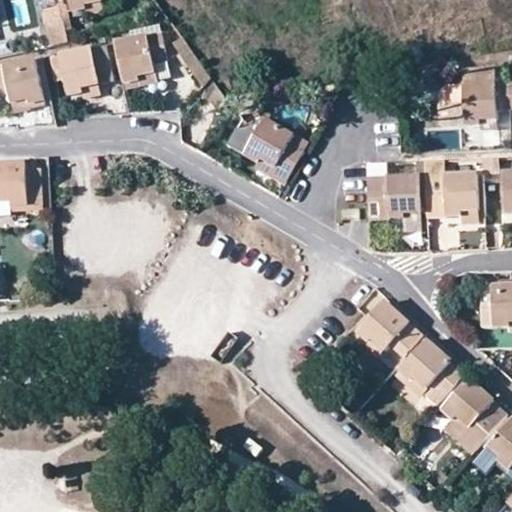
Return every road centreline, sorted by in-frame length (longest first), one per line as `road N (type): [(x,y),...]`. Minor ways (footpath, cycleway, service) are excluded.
road 1 (residential): [(0,145),(141,135),(344,249)]
road 2 (residential): [(344,249),(313,298),(254,363),(422,511)]
road 3 (residential): [(390,270),(407,295),(511,389)]
road 4 (residential): [(511,258),(390,270)]
